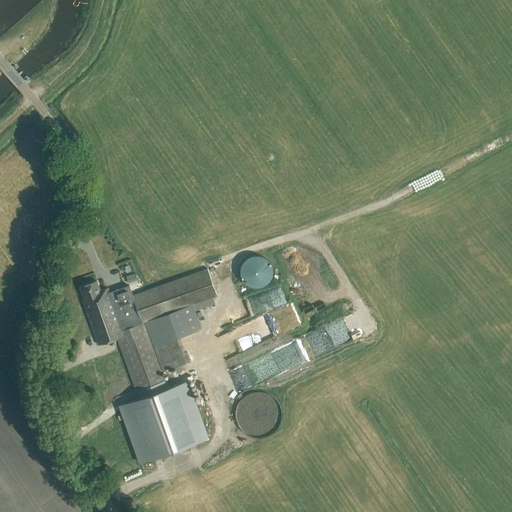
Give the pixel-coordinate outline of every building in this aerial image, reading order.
[(96,282),(80,288),(85,300),(82,301),(98,346),(118,338),(140,398),(121,405),(142,461),(208,437),(187,380),(168,387),(162,371),(143,323),(193,304),(217,295),(207,268),(132,296),(129,286),(109,293),(107,289),(100,292),(96,282)] [(135,273),(126,276),(128,283),(138,280),(135,273)] [(197,316),(193,304),(143,323),(162,371),(191,360),(182,337),(201,329),(198,320),(197,316)] [(284,310),(280,315),(287,321),(291,317),(284,310)] [(233,373),(243,370),(241,365),(232,369),(233,373)] [(236,389),(228,393),(234,408),(243,404),(236,389)] [(148,480),(140,467),(127,476),(135,489),(148,480)]
